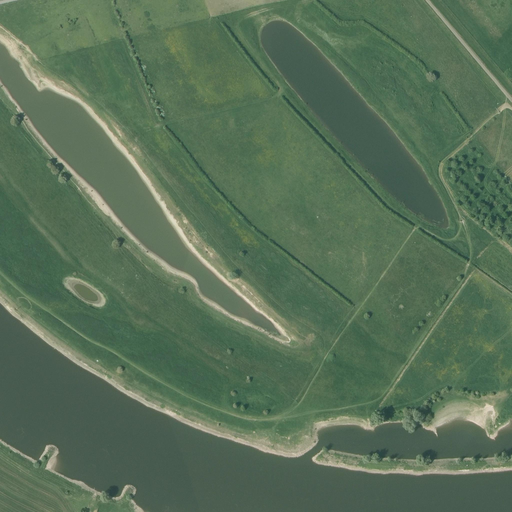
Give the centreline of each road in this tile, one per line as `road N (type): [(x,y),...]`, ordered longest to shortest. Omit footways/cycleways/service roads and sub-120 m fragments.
road 1 (track): [(462,220),(440,164),(505,106)]
road 2 (unclassified): [(426,0),(511,101)]
